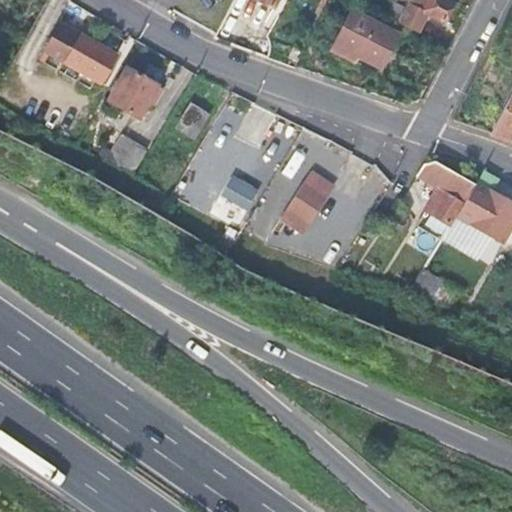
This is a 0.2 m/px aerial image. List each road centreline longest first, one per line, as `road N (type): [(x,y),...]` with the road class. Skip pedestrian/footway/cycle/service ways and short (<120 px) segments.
road 1 (motorway): [(511,459),(176,304),(0,206)]
road 2 (motorway): [(392,511),(211,357),(0,214)]
road 3 (residential): [(103,0),(202,57),(425,132)]
road 4 (motorway): [(258,511),(0,329)]
road 5 (motorway): [(0,414),(139,511)]
road 6 (unclassified): [(425,132),(494,0)]
